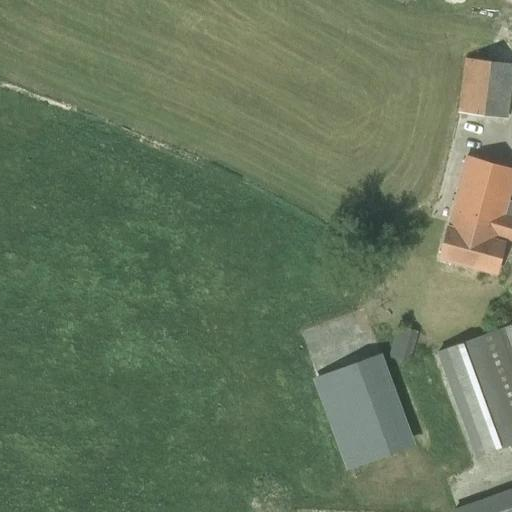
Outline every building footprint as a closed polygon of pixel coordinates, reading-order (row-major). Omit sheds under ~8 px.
[(457,114),(507,120),(511,78),(511,65),(464,59),(457,114)] [(511,241),(511,202),(507,201),(511,182),(511,170),(466,158),(439,258),(495,273),(503,243),(502,243),(503,239),(511,241)] [(397,326),(388,357),(408,363),(417,332),(397,326)] [(511,446),(511,327),(439,355),(478,459),(511,446)] [(511,511),(511,489),(451,511),(511,511)]
